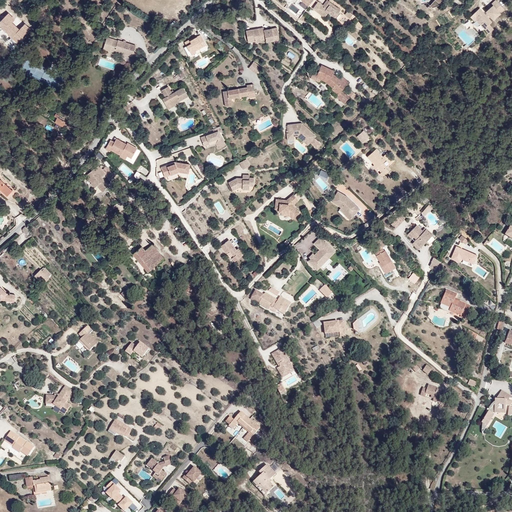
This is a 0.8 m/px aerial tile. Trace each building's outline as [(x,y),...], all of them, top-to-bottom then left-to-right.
[(340,11),(343,8),(339,5),(338,6),(330,0),(326,5),(319,0),(313,8),(326,18),(329,13),(336,19),(341,12),(340,11)] [(492,22),(488,18),(490,17),(493,20),(504,10),(495,0),(491,4),(492,6),(485,12),(487,13),(485,15),(479,8),(470,17),(472,20),(476,20),(480,25),(481,24),(485,28),(484,29),(489,34),(493,29),(489,25),(492,22)] [(12,41),(28,23),(23,18),(17,24),(10,17),(13,15),(5,8),(0,14),(0,24),(1,25),(9,32),(6,36),(12,41)] [(279,39),(277,28),(264,31),(263,28),(246,32),(247,41),(254,39),(254,42),(255,44),(261,43),(260,42),(260,39),(265,38),(266,43),(273,42),(273,40),(279,39)] [(457,35),(468,44),(473,38),(462,28),(457,35)] [(207,46),(201,35),(190,41),(191,43),(186,46),(192,55),(196,53),(196,52),(207,46)] [(111,46),(113,39),(106,37),(105,44),(111,46)] [(134,53),(136,43),(118,38),(117,40),(113,39),(111,49),(116,50),(116,47),(134,53)] [(293,59),(296,55),(289,51),(287,55),(293,59)] [(257,74),(261,67),(254,62),(249,68),(257,74)] [(334,71),(322,66),(317,78),(327,83),(333,88),(332,90),(339,95),(337,97),(345,103),(350,98),(342,91),(349,82),(343,77),(341,79),(333,74),(334,71)] [(39,76),(38,82),(54,86),(57,75),(24,67),(23,72),(39,76)] [(175,101),(188,93),(183,84),(172,91),(168,83),(161,87),(165,94),(162,96),(168,107),(176,102),(175,101)] [(248,96),(247,94),(255,92),(254,84),(246,85),(246,88),(223,92),(225,107),(232,106),(231,99),(248,96)] [(61,127),(64,121),(58,118),(59,115),(54,113),(52,117),(55,119),(53,123),(61,127)] [(305,141),(310,146),(311,144),(316,149),(320,144),(313,138),(315,136),(301,123),(300,123),(300,126),(296,126),(296,124),(287,125),(288,133),(288,135),(292,135),(292,136),(297,136),(303,142),(305,141)] [(215,129),(198,136),(202,146),(214,142),(215,145),(222,143),(219,135),(218,135),(215,129)] [(370,138),(364,131),(357,138),(363,144),(370,138)] [(126,155),(126,154),(131,157),(137,148),(130,144),(129,146),(126,144),(116,138),(114,142),(110,140),(105,148),(110,151),(111,149),(121,155),(122,153),(126,155)] [(381,162),(383,160),(387,164),(391,160),(383,151),(379,155),(371,147),(362,157),(370,164),(374,168),(372,170),(380,178),(387,171),(384,169),(386,167),(381,162)] [(370,164),(362,157),(360,159),(368,166),(370,164)] [(248,166),(244,159),(237,162),(241,169),(248,166)] [(186,173),(187,164),(173,162),(173,163),(165,166),(165,165),(159,167),(163,176),(176,171),(186,173)] [(120,168),(129,176),(132,173),(124,164),(120,168)] [(107,174),(100,166),(85,178),(95,190),(98,187),(103,194),(110,188),(102,178),(107,174)] [(251,187),(252,178),(248,178),(248,174),(241,174),(240,178),(235,178),(226,182),(231,192),(238,188),(238,190),(247,191),(247,187),(251,187)] [(290,183),(294,188),(299,185),(296,179),(290,183)] [(9,192),(0,182),(0,194),(3,198),(9,192)] [(342,195),(333,190),(327,201),(333,205),(336,207),(335,209),(345,219),(356,208),(342,195)] [(293,205),(297,201),(291,194),(285,199),(274,198),(273,210),(276,210),(276,217),(287,217),(290,221),(299,213),(293,205)] [(421,213),(425,216),(432,208),(428,205),(421,213)] [(390,225),(395,229),(403,219),(398,215),(390,225)] [(413,242),(425,230),(418,223),(416,225),(410,219),(400,230),(404,234),(406,232),(409,235),(407,237),(413,242)] [(465,236),(459,231),(456,234),(462,240),(465,236)] [(319,264),(328,256),(330,257),(336,251),(321,237),(315,243),(321,249),(310,260),(318,269),(321,266),(319,264)] [(236,250),(228,240),(220,247),(226,254),(229,252),(234,258),(231,259),(234,263),(243,255),(238,249),(236,250)] [(165,260),(154,245),(148,250),(145,245),(134,253),(148,272),(165,260)] [(477,256),(456,246),(451,259),(459,263),(461,259),(473,264),(477,256)] [(379,260),(387,255),(384,248),(375,252),(379,260)] [(395,266),(389,254),(387,255),(379,260),(383,267),(382,268),(385,273),(395,266)] [(321,266),(330,257),(328,256),(319,264),(321,266)] [(430,266),(435,270),(440,261),(434,258),(431,262),(432,263),(430,266)] [(270,270),(264,276),(266,278),(272,273),(270,270)] [(49,276),(45,271),(43,273),(42,271),(37,275),(39,278),(45,285),(49,281),(47,279),(49,276)] [(45,285),(39,278),(36,280),(42,287),(45,285)] [(332,292),(326,286),(320,291),(326,298),(332,292)] [(15,295),(6,294),(3,291),(1,290),(0,289),(0,299),(13,302),(15,295)] [(464,319),(470,304),(456,299),(458,294),(447,290),(442,302),(451,306),(449,311),(449,312),(464,319)] [(260,298),(262,294),(260,293),(257,291),(252,299),(259,304),(262,299),(260,298)] [(130,299),(123,292),(118,296),(125,304),(130,299)] [(286,304),(288,301),(282,297),(280,299),(268,292),(264,295),(260,298),(262,299),(259,304),(270,311),(270,310),(276,314),(277,312),(279,314),(282,310),(286,313),(290,306),(286,304)] [(449,311),(451,306),(442,302),(440,307),(449,311)] [(345,337),(343,321),(324,323),(325,334),(340,333),(340,337),(345,337)] [(501,336),(507,325),(500,322),(497,335),(501,336)] [(473,336),(476,330),(465,325),(463,332),(473,336)] [(86,353),(96,344),(90,337),(92,335),(87,329),(81,335),(83,337),(77,342),(86,353)] [(141,357),(149,347),(140,340),(137,344),(132,340),(125,349),(131,353),(133,350),(141,357)] [(295,371),(282,348),(271,354),(278,367),(276,369),(282,378),(295,371)] [(63,364),(76,374),(81,368),(67,358),(63,364)] [(424,373),(428,368),(423,364),(419,369),(424,373)] [(435,397),(439,387),(433,385),(433,383),(423,380),(422,384),(418,382),(415,391),(421,393),(422,391),(426,392),(425,394),(428,395),(435,397)] [(474,388),(476,383),(469,380),(467,385),(474,388)] [(281,395),(286,392),(281,383),(276,386),(281,395)] [(63,403),(71,391),(60,384),(53,396),(40,395),(39,405),(51,406),(48,411),(56,415),(57,413),(61,416),(67,406),(63,403)] [(488,427),(495,416),(502,420),(507,414),(510,416),(511,415),(511,406),(511,404),(511,396),(503,391),(498,398),(495,399),(495,402),(488,411),(484,420),(482,423),(483,424),(483,430),(485,431),(485,430),(488,427)] [(243,428),(251,419),(241,411),(234,419),(230,416),(226,421),(229,424),(228,426),(233,430),(238,423),(243,428)] [(127,437),(131,429),(114,419),(109,428),(116,433),(116,432),(117,431),(123,435),(127,437)] [(248,442),(260,427),(251,419),(243,428),(248,431),(243,437),(248,442)] [(156,423),(154,430),(160,432),(162,425),(156,423)] [(9,444),(16,435),(11,431),(4,440),(9,444)] [(12,447),(18,438),(19,437),(16,435),(9,444),(12,447)] [(26,456),(33,447),(25,441),(24,442),(18,438),(12,447),(11,448),(18,453),(19,452),(26,456)] [(249,444),(246,448),(254,452),(256,448),(249,444)] [(125,457),(115,450),(110,457),(114,460),(115,458),(118,460),(121,462),(125,457)] [(163,468),(162,467),(162,465),(165,463),(166,466),(171,464),(168,456),(163,457),(164,461),(158,463),(152,458),(147,464),(153,469),(153,470),(155,472),(159,475),(158,477),(162,480),(167,474),(161,470),(163,468)] [(268,481),(275,475),(266,465),(258,473),(260,475),(253,482),(265,494),(273,487),(268,481)] [(189,481),(197,472),(190,466),(182,475),(188,480),(189,481)] [(46,488),(45,474),(30,475),(30,474),(22,475),(23,484),(29,483),(30,489),(46,488)] [(188,480),(182,475),(181,474),(178,476),(185,482),(188,480)] [(117,495),(113,492),(115,490),(106,481),(101,486),(104,488),(100,492),(106,497),(106,496),(111,501),(117,495)] [(186,496),(175,487),(173,490),(169,487),(164,494),(175,504),(179,499),(182,501),(186,496)] [(87,501),(93,495),(89,492),(83,498),(87,501)] [(114,504),(120,510),(128,502),(122,496),(120,498),(117,495),(111,501),(114,504)]
